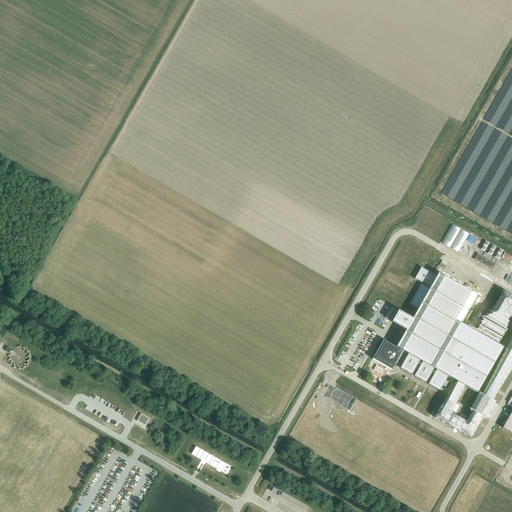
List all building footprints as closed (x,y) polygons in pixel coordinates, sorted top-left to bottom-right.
[(451,224),(441,242),(442,242),(441,243),(458,253),(458,251),(459,252),(469,234),(451,224)] [(485,241),(480,249),(498,259),(503,251),(485,241)] [(492,270),(495,264),(478,254),(474,260),(492,270)] [(414,279),(430,288),(436,277),(421,268),(414,279)] [(511,273),(504,271),(502,276),(511,279),(511,273)] [(492,401),(495,396),(511,368),(511,295),(504,291),(502,291),(492,308),(488,311),(486,314),(482,317),(481,319),(480,322),(478,325),(475,332),(461,324),(477,296),(438,274),(436,277),(430,288),(413,319),(398,310),(392,322),(406,330),(396,347),(383,340),(373,359),(392,370),(402,351),(408,354),(400,368),(411,375),(420,360),(422,362),(414,376),(425,383),(434,369),(436,370),(428,384),(440,391),(448,377),(455,381),(441,405),(434,416),(435,418),(469,438),(471,437),(483,417),(492,401)] [(111,395),(117,397),(119,391),(109,386),(110,383),(105,381),(101,391),(106,393),(107,391),(112,394),(111,395)] [(511,410),(507,420),(502,428),(511,433),(511,410)] [(98,419),(101,414),(95,411),(92,417),(98,419)] [(149,418),(141,414),(137,421),(145,426),(147,421),(149,418)] [(222,471),(226,464),(195,446),(191,454),(222,471)]
